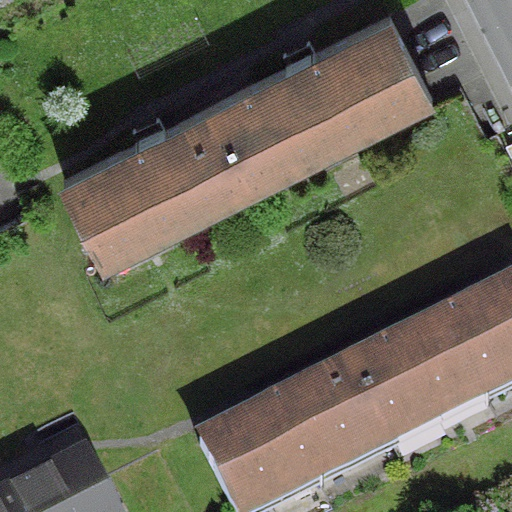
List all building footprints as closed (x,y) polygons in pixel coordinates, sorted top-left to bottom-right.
[(283,67),(204,106),(241,179),(421,88),(384,16),(309,54),(304,42),(277,56),(283,67)] [(127,131),(133,143),(58,180),(95,252),(241,179),(204,106),(159,129),(153,118),(127,131)] [(420,334),(342,373),(378,446),(511,378),(511,287),(446,321),(440,309),(414,322),(420,334)] [(263,398),(269,410),(196,447),(228,511),(245,511),(378,446),(342,373),(296,397),(290,385),(263,398)] [(0,502),(0,511),(106,511),(81,462),(0,502)]
